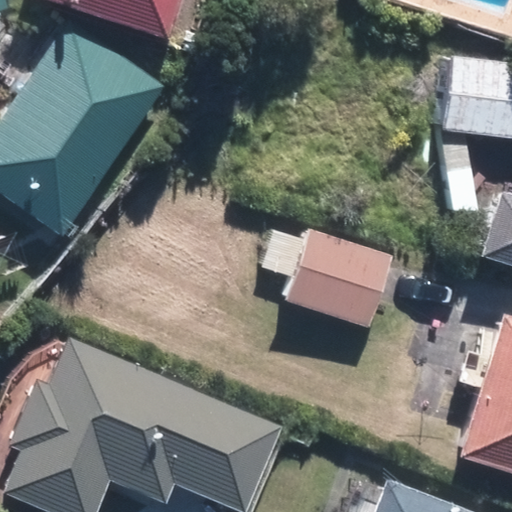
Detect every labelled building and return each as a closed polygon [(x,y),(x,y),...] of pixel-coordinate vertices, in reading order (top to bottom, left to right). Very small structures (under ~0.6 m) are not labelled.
[(48,0),(157,34),(167,0),(48,0)] [(0,195),(53,233),(158,85),(62,17),(0,104),(0,195)] [(511,59),(438,52),(429,129),(511,138),(511,59)] [(511,194),(488,186),(466,251),(511,265),(511,194)] [(383,253),(300,227),(278,298),(360,323),(383,253)] [(511,316),(493,311),(450,452),(511,470),(511,316)] [(0,430),(0,437),(10,442),(0,466),(0,490),(51,511),(89,511),(105,476),(159,498),(167,479),(237,508),(274,422),(56,331),(36,377),(25,373),(0,430)] [(480,511),(376,472),(360,511),(480,511)]
